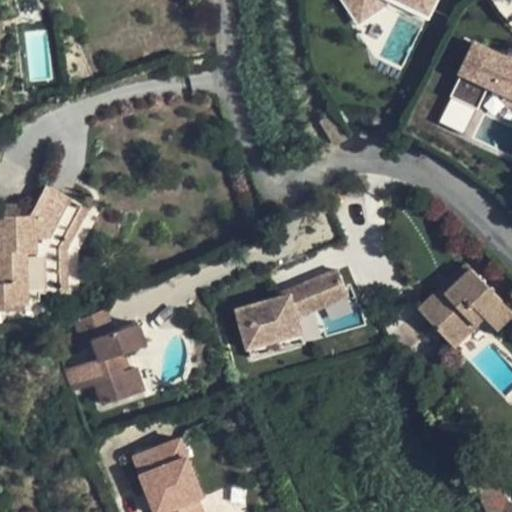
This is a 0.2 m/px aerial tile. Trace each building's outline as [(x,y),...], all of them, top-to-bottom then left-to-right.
[(343,0),(359,22),(390,0),(395,0),(427,14),(434,0),(343,0)] [(461,72),(463,73),(489,86),(511,96),(511,59),(476,42),(461,72)] [(489,86),(463,73),(452,96),(478,109),(489,86)] [(320,122),(334,145),(350,136),(337,112),(320,122)] [(0,302),(28,302),(27,293),(67,293),(66,248),(88,207),(46,184),(29,214),(20,215),(0,215),(0,302)] [(0,204),(0,215),(20,215),(20,204),(0,204)] [(443,288),(420,310),(455,346),(485,317),(498,331),(511,316),(511,310),(468,264),(451,280),(455,285),(448,293),(443,288)] [(294,299),(242,314),(256,362),(310,346),(303,321),(353,299),(342,273),(292,295),(294,299)] [(451,280),(443,288),(448,293),(455,285),(451,280)] [(105,308),(75,322),(84,349),(94,344),(92,339),(113,331),(105,308)] [(138,323),(113,331),(92,339),(94,344),(99,359),(66,371),(72,391),(95,383),(103,405),(130,395),(122,371),(117,355),(123,353),(146,345),(138,323)] [(128,369),(123,353),(117,355),(122,371),(128,369)] [(128,369),(122,371),(130,395),(144,390),(135,366),(128,369)] [(138,461),(146,480),(186,463),(179,445),(138,461)] [(206,511),(186,463),(146,480),(159,511),(206,511)] [(499,478),(480,491),(489,511),(494,511),(497,511),(498,511),(511,511),(511,499),(509,499),(499,478)]
